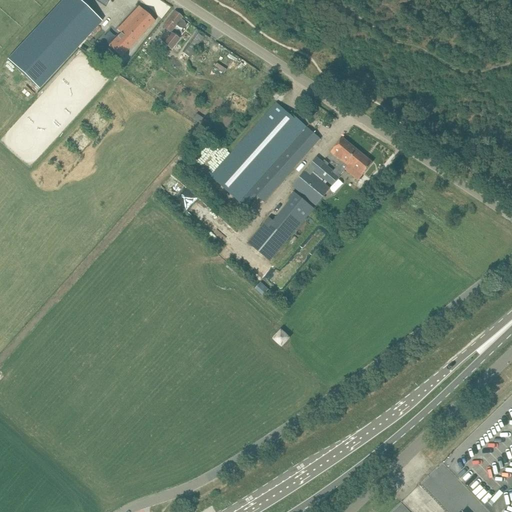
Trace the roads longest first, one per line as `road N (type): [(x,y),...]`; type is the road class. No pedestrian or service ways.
road 1 (unclassified): [(125,511),(217,472),(360,376),(511,258)]
road 2 (unclassified): [(511,218),(181,0)]
road 3 (primary): [(497,336),(239,511)]
road 4 (primary): [(292,511),(390,440),(497,336)]
road 5 (unclassified): [(348,511),(511,354)]
